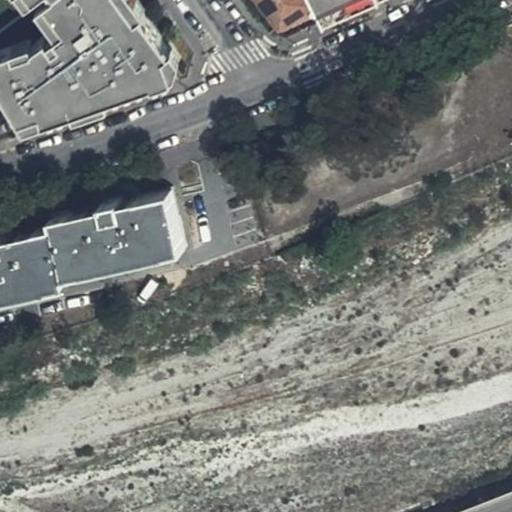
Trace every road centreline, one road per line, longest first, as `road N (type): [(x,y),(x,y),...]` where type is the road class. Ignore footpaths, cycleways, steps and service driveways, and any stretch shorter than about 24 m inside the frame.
road 1 (unknown): [(200,110),(222,232),(213,246),(0,313)]
road 2 (tertiary): [(252,91),(0,175)]
road 3 (tertiary): [(446,0),(252,91)]
